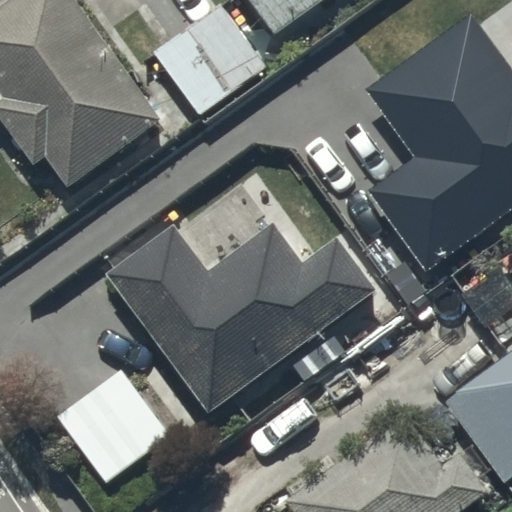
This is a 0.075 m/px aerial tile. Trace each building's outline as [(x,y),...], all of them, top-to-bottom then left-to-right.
[(85,0),(13,0),(0,10),(0,107),(42,163),(53,155),(73,181),(168,111),(85,0)] [(227,0),(158,46),(203,112),(271,66),(227,0)] [(259,0),(282,30),(324,0),(259,0)] [(181,222),(112,270),(216,410),(383,286),(344,233),(307,260),(279,222),(215,269),(181,222)] [(511,350),(449,396),(508,478),(511,475),(511,350)] [(287,486),(305,511),(460,511),(494,488),(466,449),(445,464),(410,415),(342,464),(334,452),(287,486)]
